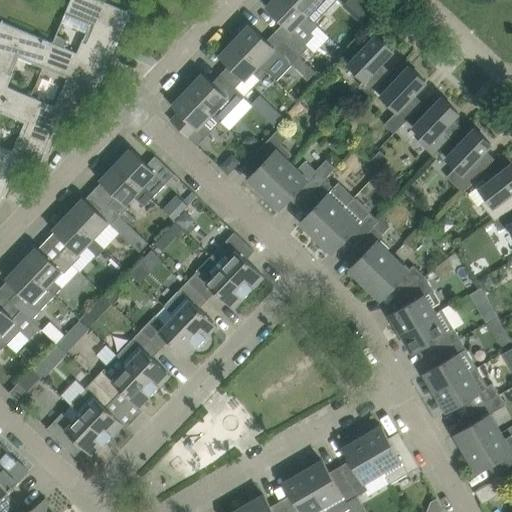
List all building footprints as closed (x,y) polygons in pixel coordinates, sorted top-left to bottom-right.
[(57,34),(53,42),(54,43),(106,65),(129,10),(128,9),(127,11),(102,0),(70,0),(66,10),(95,23),(87,43),(82,40),(77,51),(66,46),(68,40),(61,37),(61,36),(57,34)] [(319,26),(291,0),(274,0),(267,7),(283,23),(275,31),(301,55),(309,46),(307,44),(315,35),(313,33),(319,26)] [(291,0),(319,26),(320,25),(316,22),(336,0),(291,0)] [(370,7),(358,20),(368,29),(380,16),(370,7)] [(53,42),(38,36),(3,21),(4,20),(2,19),(0,25),(0,83),(9,87),(9,86),(14,75),(8,72),(17,52),(45,64),(54,43),(53,42)] [(251,24),(236,40),(268,72),(278,80),(293,65),(292,64),(301,55),(275,31),(267,40),(251,24)] [(374,88),(387,75),(378,66),(394,50),(377,34),(349,64),(365,79),(360,84),(369,93),(374,88)] [(268,72),(236,40),(220,56),(229,65),(221,73),(236,87),(245,96),(261,79),(268,72)] [(83,119),(84,117),(106,65),(54,43),(45,64),(73,76),(65,95),(60,93),(55,105),(55,106),(63,110),(69,113),(83,119)] [(395,67),(387,75),(374,88),(398,110),(385,123),(395,132),(420,107),(410,98),(426,81),(410,65),(402,73),(395,67)] [(213,82),(204,73),(189,89),(221,121),(244,97),(245,96),(236,87),(221,73),(213,82)] [(0,108),(2,109),(11,88),(9,87),(0,83),(0,108)] [(20,155),(27,158),(40,164),(41,163),(63,110),(55,106),(49,104),(48,104),(37,99),(31,97),(11,88),(2,109),(30,121),(22,141),(17,139),(12,150),(12,151),(20,155)] [(181,113),(173,121),(196,143),(198,145),(221,121),(189,89),(173,106),(181,113)] [(38,98),(37,99),(48,104),(51,98),(40,93),(38,98)] [(452,138),(443,129),(459,112),(443,97),(414,126),(424,135),(419,141),(435,156),(452,138)] [(274,107),(265,116),(274,124),(283,115),(274,107)] [(324,130),(330,137),(336,131),(330,125),(324,130)] [(267,191),(292,164),(287,159),(292,154),(282,144),(289,135),(280,127),(255,153),(264,161),(249,177),(257,185),(259,183),(267,191)] [(447,176),(463,191),(485,169),(476,160),(492,143),(475,128),(447,158),(456,166),(447,176)] [(247,135),(243,140),(250,148),(258,140),(254,135),(247,135)] [(0,202),(20,155),(12,151),(0,146),(0,202)] [(132,148),(117,165),(152,198),(175,173),(156,155),(148,163),(132,148)] [(372,159),(381,168),(390,159),(381,150),(372,159)] [(232,153),(220,166),(229,174),(241,161),(232,153)] [(273,200),(281,208),(299,189),(307,197),(325,178),(316,170),(306,160),(297,169),(292,164),(267,191),(274,198),(273,200)] [(489,212),(494,219),(495,220),(511,208),(511,200),(508,195),(511,191),(511,163),(487,183),(480,188),(488,199),(482,203),(489,212)] [(109,204),(120,214),(121,215),(130,206),(126,202),(133,194),(145,205),(152,198),(117,165),(101,181),(117,196),(109,204)] [(318,235),(354,198),(339,183),(334,187),(325,178),(307,197),(316,205),(301,221),(309,229),(311,228),(318,235)] [(480,188),(487,183),(483,178),(476,183),(478,186),(480,188)] [(414,179),(403,189),(412,198),(422,188),(414,179)] [(386,193),(394,201),(402,193),(394,185),(386,193)] [(178,192),(163,206),(174,217),(188,203),(178,192)] [(70,214),(93,236),(109,220),(85,198),(70,214)] [(348,236),(357,244),(378,221),(354,198),(318,235),(326,242),(324,244),(333,252),(348,236)] [(511,208),(495,220),(501,229),(509,225),(511,229),(511,208)] [(121,215),(130,224),(136,218),(126,209),(121,215)] [(196,220),(186,210),(176,220),(186,230),(196,220)] [(69,244),(61,252),(73,264),(81,255),(78,252),(86,244),(98,255),(105,248),(93,236),(70,214),(55,230),(69,244)] [(120,214),(111,224),(140,251),(149,242),(121,215),(120,214)] [(382,217),(378,221),(357,244),(365,252),(350,268),(358,276),(360,275),(368,282),(393,255),(388,250),(390,248),(379,238),(384,234),(391,226),(382,217)] [(168,229),(176,237),(183,229),(175,222),(168,229)] [(235,231),(220,247),(211,256),(250,292),(265,276),(247,259),(255,250),(235,231)] [(38,247),(23,263),(56,294),(63,287),(54,278),(62,270),(65,273),(73,264),(61,252),(53,261),(38,247)] [(145,257),(155,266),(163,258),(153,248),(145,257)] [(396,284),(404,292),(425,275),(414,264),(411,268),(400,258),(398,260),(393,255),(368,282),(375,289),(374,291),(382,299),(396,284)] [(188,280),(208,299),(216,291),(234,308),(250,292),(211,256),(203,265),(188,280)] [(23,263),(8,279),(23,294),(15,302),(32,319),(33,318),(41,310),(48,302),(56,294),(23,263)] [(404,331),(436,313),(432,307),(435,305),(441,301),(433,289),(425,275),(404,292),(410,302),(391,313),(397,323),(399,322),(404,331)] [(489,275),(479,281),(485,291),(490,288),(492,281),(489,275)] [(175,314),(175,315),(203,341),(218,325),(200,308),(208,299),(188,280),(180,289),(165,304),(175,314)] [(106,294),(114,302),(119,298),(119,289),(115,285),(106,294)] [(0,303),(0,334),(8,343),(21,329),(30,338),(41,327),(15,302),(7,311),(0,303)] [(492,305),(481,312),(486,321),(498,315),(492,305)] [(432,340),(438,351),(461,338),(454,327),(444,308),(436,313),(404,331),(409,340),(407,342),(413,352),(432,340)] [(90,326),(97,319),(88,310),(81,318),(90,326)] [(161,348),(169,340),(187,357),(203,341),(175,315),(166,324),(156,314),(141,330),(161,348)] [(494,333),(504,327),(497,316),(488,322),(494,333)] [(161,348),(141,330),(118,354),(156,390),(171,374),(153,357),(161,348)] [(58,343),(66,350),(71,345),(72,338),(67,333),(58,343)] [(0,347),(2,349),(8,343),(0,334),(0,347)] [(438,390),(470,371),(478,367),(467,348),(461,338),(438,351),(444,361),(425,372),(431,382),(433,381),(438,390)] [(60,361),(68,353),(57,343),(50,351),(60,361)] [(510,365),(511,364),(511,346),(502,352),(510,365)] [(156,390),(118,354),(109,364),(103,370),(94,379),(114,398),(122,389),(140,406),(156,390)] [(466,399),(472,409),(495,396),(489,386),(483,389),(476,376),(474,378),(470,371),(438,390),(443,399),(442,400),(447,410),(466,399)] [(81,413),(109,440),(124,424),(106,406),(114,398),(94,379),(86,388),(71,404),(72,405),(81,413)] [(17,399),(27,389),(19,382),(10,391),(17,399)] [(464,442),(469,451),(501,432),(497,426),(500,425),(493,412),(506,404),(500,393),(495,396),(472,409),(478,420),(456,433),(462,443),(464,442)] [(63,411),(48,428),(47,428),(67,447),(75,438),(93,456),(109,440),(81,413),(73,421),(63,411)] [(420,466),(404,438),(393,444),(382,425),(372,431),(373,433),(364,438),(383,470),(382,471),(389,484),(420,466)] [(501,432),(469,451),(474,460),(473,461),(478,471),(497,460),(503,470),(511,465),(511,434),(505,438),(501,432)] [(354,442),(344,447),(355,466),(345,472),(358,495),(369,489),(366,483),(378,476),(377,474),(382,471),(383,470),(364,438),(355,443),(354,442)] [(0,468),(13,455),(0,442),(0,468)] [(29,470),(13,455),(0,468),(0,511),(7,511),(19,504),(9,492),(29,470)] [(305,473),(328,511),(342,511),(350,507),(353,511),(368,511),(358,495),(345,472),(334,478),(323,459),(313,465),(315,467),(305,473)] [(295,476),(285,482),(296,501),(286,507),(289,511),(328,511),(305,473),(296,478),(295,476)] [(494,480),(501,492),(508,488),(501,476),(494,480)] [(256,502),(247,507),(249,511),(289,511),(286,507),(277,511),(275,511),(265,494),(255,500),(256,502)] [(56,511),(45,498),(27,511),(24,511),(19,504),(7,511),(56,511)]
